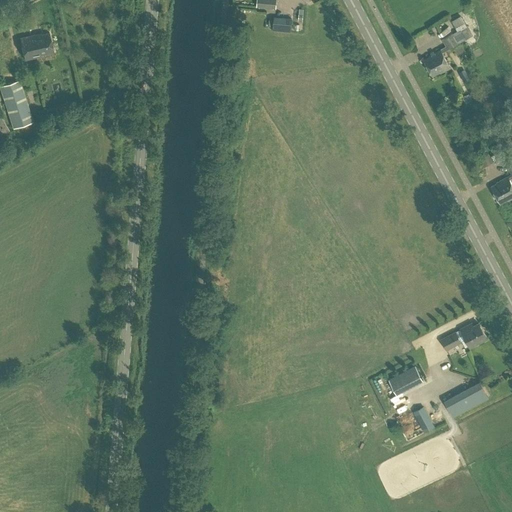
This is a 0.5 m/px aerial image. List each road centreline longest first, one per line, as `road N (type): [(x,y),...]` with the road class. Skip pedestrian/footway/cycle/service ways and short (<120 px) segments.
road 1 (secondary): [(109,511),(151,0)]
road 2 (secondary): [(511,304),(349,0)]
